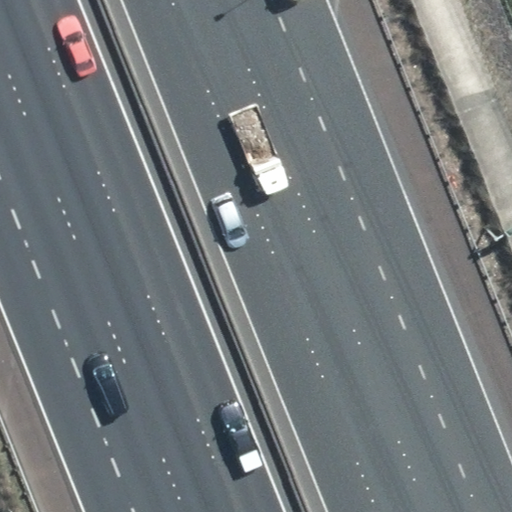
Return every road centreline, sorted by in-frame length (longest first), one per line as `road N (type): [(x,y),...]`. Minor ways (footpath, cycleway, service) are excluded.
road 1 (motorway): [(177,0),(384,511)]
road 2 (motorway): [(238,511),(32,0)]
